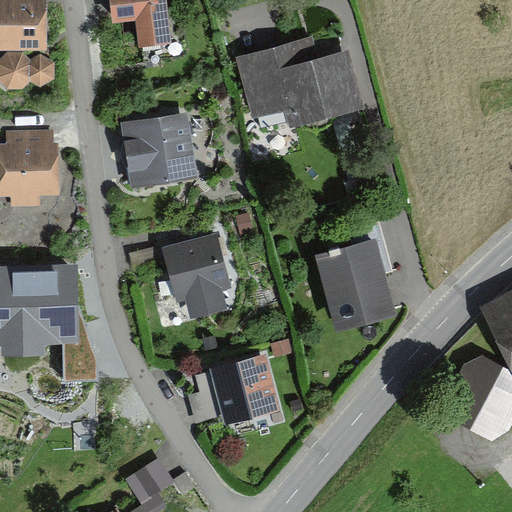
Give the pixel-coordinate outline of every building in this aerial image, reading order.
[(168,40),(163,0),(112,0),(115,18),(138,15),(141,43),(168,40)] [(0,44),(41,44),(41,2),(0,2),(0,44)] [(242,59),(261,128),(357,102),(344,55),(311,63),(305,42),(242,59)] [(22,85),(29,76),(30,63),(21,54),(8,54),(0,62),(0,76),(9,85),(22,85)] [(40,57),(30,63),(29,76),(39,82),(51,77),(51,63),(40,57)] [(144,163),(147,180),(191,173),(182,117),(138,124),(141,141),(129,143),(133,164),(144,163)] [(38,203),(38,188),(53,188),(52,132),(10,133),(10,149),(4,149),(5,189),(12,189),(13,204),(38,203)] [(221,304),(216,285),(225,282),(214,238),(168,250),(180,294),(189,292),(194,312),(221,304)] [(317,256),(334,334),(396,321),(380,243),(317,256)] [(130,253),(134,267),(162,260),(158,246),(130,253)] [(71,270),(0,270),(0,333),(72,332),(71,270)] [(511,304),(494,314),(511,350),(511,304)] [(245,408),(251,411),(274,405),(262,359),(216,371),(227,412),(245,408)] [(154,511),(166,505),(157,490),(171,481),(157,460),(127,479),(135,491),(144,495),(146,499),(142,502),(143,504),(130,511),(154,511)] [(195,486),(185,471),(171,481),(181,496),(195,486)]
